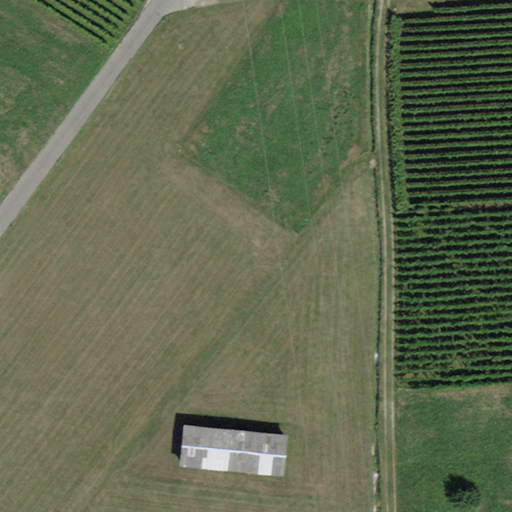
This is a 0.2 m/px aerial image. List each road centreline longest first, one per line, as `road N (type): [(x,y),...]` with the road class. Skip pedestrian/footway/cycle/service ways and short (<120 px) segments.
road 1 (track): [(384,0),(388,511)]
road 2 (track): [(87,511),(169,392),(356,167),(382,157)]
road 3 (unclassified): [(167,0),(0,222)]
